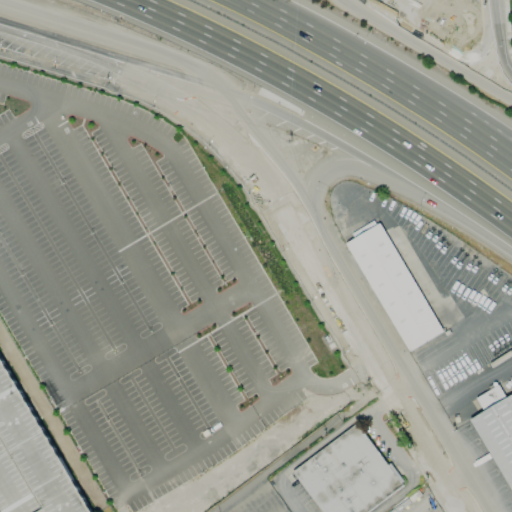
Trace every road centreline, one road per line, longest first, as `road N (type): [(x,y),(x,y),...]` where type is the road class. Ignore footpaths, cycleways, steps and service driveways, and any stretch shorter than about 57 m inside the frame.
road 1 (motorway): [(222,89),(362,158),(511,254)]
road 2 (secondary): [(474,511),(318,246)]
road 3 (motorway): [(462,125),(237,0)]
road 4 (motorway): [(123,0),(351,110)]
road 5 (primary): [(222,89),(168,54),(0,1)]
road 6 (motorway): [(351,110),(511,220)]
road 7 (primary): [(188,108),(212,124),(318,246)]
road 8 (secondary): [(318,246),(222,89)]
road 9 (motorway): [(318,246),(310,205),(322,173),(342,165),(397,181)]
road 10 (primary): [(102,56),(222,89)]
